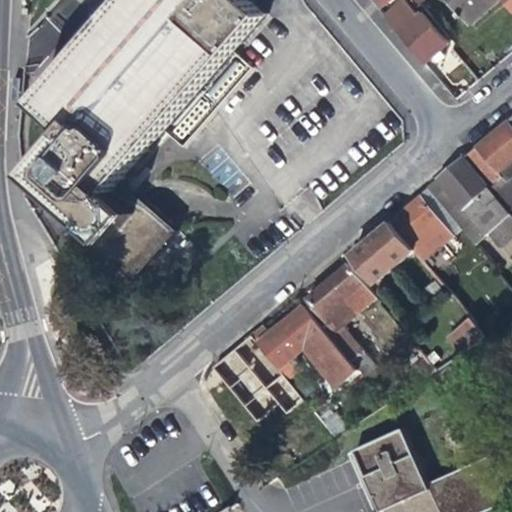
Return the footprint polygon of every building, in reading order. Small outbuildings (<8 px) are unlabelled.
[(84,222),(97,233),(87,245),(133,284),(178,232),(155,212),(134,194),(123,184),(269,17),(248,0),(128,0),(37,105),(69,133),(32,177),(44,188),(55,197),(84,222)] [(372,0),(381,10),(392,0),(372,0)] [(486,10),(497,0),(453,0),(472,21),(486,10)] [(387,17),(399,32),(425,63),(430,58),(438,51),(448,43),(422,13),(418,17),(406,2),(387,17)] [(443,56),(438,51),(430,58),(435,63),(443,56)] [(238,63),(210,95),(222,105),(250,73),(238,63)] [(511,162),(511,126),(508,121),(490,136),(466,157),(488,182),(511,162)] [(449,171),(440,178),(463,205),(489,235),(511,215),(511,214),(464,158),(449,171)] [(511,162),(488,182),(497,193),(511,180),(511,162)] [(451,214),(463,205),(440,178),(429,188),(451,214)] [(511,180),(497,193),(511,210),(511,180)] [(55,197),(44,188),(41,191),(52,200),(55,197)] [(421,194),(423,196),(456,236),(464,230),(451,214),(429,188),(421,194)] [(429,260),(456,236),(423,196),(411,207),(395,220),(429,260)] [(477,245),(489,235),(463,205),(451,214),(464,230),(477,245)] [(417,251),(393,222),(372,240),(355,254),(378,283),(417,251)] [(303,302),(307,306),(360,370),(365,377),(377,366),(344,326),(378,298),(350,265),(330,281),(303,302)] [(338,388),(360,370),(307,306),(278,329),(260,343),(262,344),(280,367),(304,347),(338,388)] [(497,313),(480,326),(489,338),(507,326),(497,313)] [(463,355),(489,338),(480,326),(473,318),(449,337),(463,355)] [(284,376),(259,347),(262,344),(260,343),(254,335),(242,345),(234,351),(242,361),(238,363),(263,394),(284,376)] [(214,369),(221,377),(234,366),(227,358),(214,369)] [(234,366),(221,377),(234,392),(247,381),(234,366)] [(511,499),(492,457),(432,485),(406,430),(357,453),(385,511),(390,511),(405,505),(407,511),(490,511),(511,501),(511,499)]
